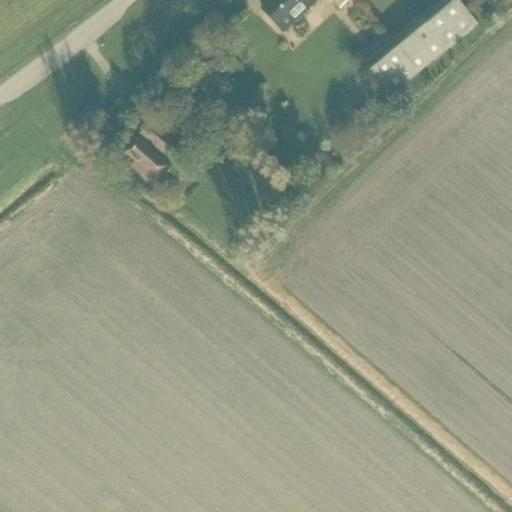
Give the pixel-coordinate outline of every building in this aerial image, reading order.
[(330,0),(340,10),(351,0),(275,0),(263,11),(284,34),(319,0),(330,0)] [(393,96),(479,25),(458,0),(445,0),(393,43),(385,33),(359,55),(393,96)] [(141,125),(154,116),(139,94),(125,103),(141,125)] [(174,166),(178,161),(190,147),(155,117),(139,136),(174,166)] [(153,188),(171,168),(139,140),(126,154),(136,163),(131,169),(153,188)]
